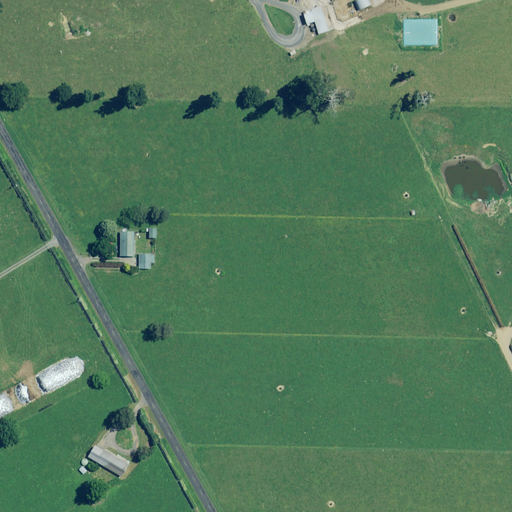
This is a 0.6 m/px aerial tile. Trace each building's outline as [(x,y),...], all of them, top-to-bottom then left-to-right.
[(371,6),(368,0),(360,0),(356,2),(360,11),(371,6)] [(330,32),(322,7),(312,11),(312,12),(305,15),(308,25),(316,23),(320,35),(330,32)] [(159,229),(147,229),(147,233),(150,233),(150,239),(159,239),(159,229)] [(136,257),(136,232),(122,232),(122,257),(136,257)] [(155,255),(140,255),(140,270),(152,270),(152,263),(155,263),(155,255)] [(107,452),(97,446),(89,458),(122,477),(130,463),(109,450),(107,452)]
